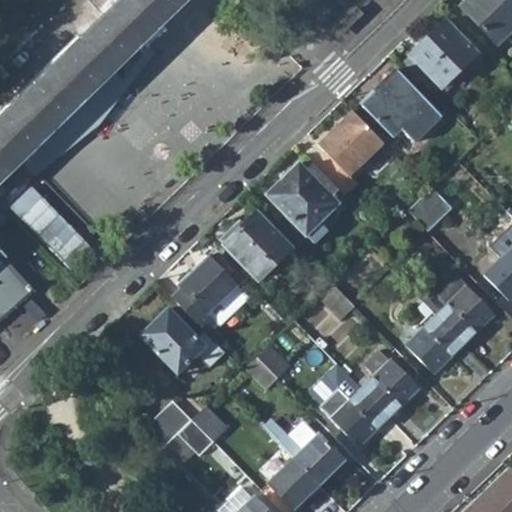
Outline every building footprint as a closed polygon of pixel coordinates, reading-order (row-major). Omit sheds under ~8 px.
[(89,0),(88,1),(104,18),(0,118),(0,181),(188,0),(89,0)] [(511,0),(462,0),(459,4),(497,41),(511,27),(511,0)] [(478,51),(445,18),(411,52),(444,85),(478,51)] [(442,112),(397,66),(361,102),(394,135),(403,125),(416,138),(442,112)] [(511,127),(511,111),(509,109),(501,117),(511,127)] [(385,142),(353,110),(318,144),(325,152),(313,163),(345,195),(358,183),(351,175),(385,142)] [(340,205),(300,164),(269,195),(310,236),(340,205)] [(429,231),(453,207),(432,185),(429,188),(408,209),(429,231)] [(244,230),(239,226),(223,241),(265,284),(298,253),(260,215),(244,230)] [(511,297),(511,220),(491,240),(504,254),(484,273),(510,300),(511,297)] [(0,321),(3,318),(38,286),(9,255),(10,253),(0,242),(0,321)] [(239,285),(211,256),(181,284),(185,288),(175,298),(210,335),(221,325),(210,314),(239,285)] [(435,294),(446,305),(436,314),(465,344),(495,314),(456,273),(435,294)] [(320,295),(341,316),(354,305),(333,283),(320,295)] [(208,348),(172,310),(145,336),(182,373),(208,348)] [(406,344),(434,374),(465,344),(436,314),(406,344)] [(363,359),(377,373),(361,388),(390,417),(420,387),(378,345),(363,359)] [(278,378),(289,367),(268,346),(257,357),(278,378)] [(124,360),(115,351),(103,362),(112,372),(124,360)] [(266,389),(278,378),(257,357),(246,369),(266,389)] [(390,417),(361,388),(351,398),(341,387),(321,407),(360,446),(390,417)] [(161,452),(180,433),(190,423),(172,404),(152,424),(161,451),(161,452)] [(214,440),(230,424),(209,404),(194,420),(214,440)] [(200,454),(214,440),(194,420),(190,423),(180,433),(200,454)] [(270,433),(294,458),(321,485),(345,461),(318,434),(302,450),(278,425),(270,433)] [(269,482),(296,509),(321,485),(294,458),(269,482)] [(511,511),(511,473),(507,468),(459,511),(511,511)] [(269,511),(241,484),(216,508),(220,511),(269,511)]
